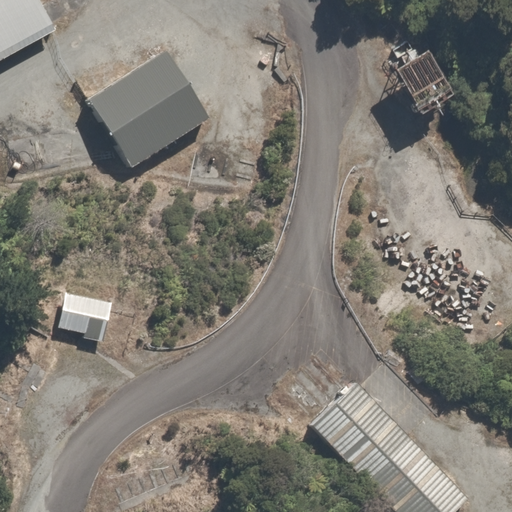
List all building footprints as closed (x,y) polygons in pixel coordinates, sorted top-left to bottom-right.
[(0,0),(0,49),(40,26),(24,0),(0,0)] [(435,74),(414,38),(381,56),(401,93),(435,74)] [(196,122),(155,56),(83,101),(124,167),(196,122)] [(105,299),(54,291),(49,323),(99,331),(105,299)] [(344,387),(315,356),(276,392),(305,423),(344,387)] [(453,511),(466,500),(364,392),(317,435),(389,511),(453,511)]
